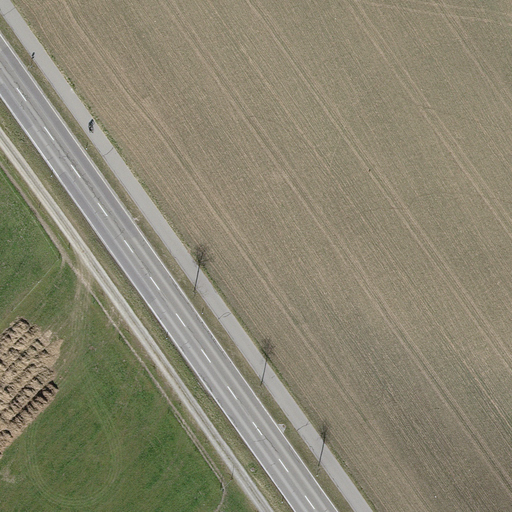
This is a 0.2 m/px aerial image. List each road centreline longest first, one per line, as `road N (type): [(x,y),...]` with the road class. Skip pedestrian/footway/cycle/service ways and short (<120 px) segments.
road 1 (secondary): [(315,511),(0,63)]
road 2 (track): [(0,140),(264,511)]
